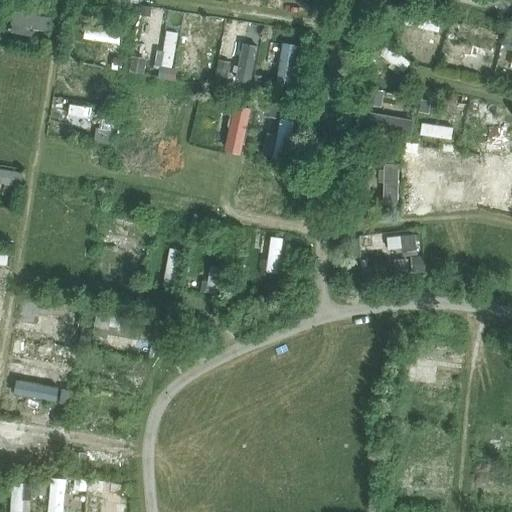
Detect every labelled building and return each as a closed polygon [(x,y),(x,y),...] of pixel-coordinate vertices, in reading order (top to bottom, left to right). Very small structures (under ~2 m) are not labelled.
[(151,15),(153,5),(141,4),(140,13),(151,15)] [(51,16),(13,9),(11,23),(12,23),(10,31),(32,36),(34,27),(48,30),(51,16)] [(446,20),(408,11),(405,23),(424,28),(421,41),(435,44),(438,31),(443,32),(446,20)] [(120,43),(121,31),(86,25),(84,38),(120,43)] [(501,36),(457,25),(453,42),(465,45),(462,57),(467,58),(467,56),(476,58),(479,48),(481,49),(480,53),(486,55),(487,50),(497,53),(501,36)] [(505,36),(507,27),(495,25),(493,33),(505,36)] [(173,67),(179,31),(167,29),(164,49),(158,49),(156,64),(173,67)] [(217,38),(206,36),(205,45),(198,44),(194,64),(201,65),(200,71),(212,73),(215,54),(219,54),(221,41),(217,40),(217,38)] [(412,61),(383,38),(375,48),(386,57),(384,60),(389,64),(388,65),(398,73),(401,69),(404,71),(412,61)] [(292,84),(299,42),(283,40),(283,43),(271,41),(268,62),(280,64),(277,82),(292,84)] [(258,45),(243,42),(235,78),(238,79),(237,82),(243,83),(243,79),(251,81),(258,45)] [(36,66),(38,54),(4,48),(2,60),(36,66)] [(145,69),(147,57),(131,54),(129,67),(145,69)] [(440,67),(457,68),(457,55),(441,54),(440,67)] [(126,57),(114,55),(112,67),(124,69),(126,57)] [(385,66),(375,59),(367,68),(377,76),(385,66)] [(190,63),(177,61),(175,71),(193,74),(195,66),(190,65),(190,63)] [(113,86),(116,71),(73,63),(70,78),(113,86)] [(167,76),(169,66),(153,64),(152,74),(167,76)] [(227,83),(230,68),(217,66),(214,81),(227,83)] [(493,83),(497,69),(486,66),(482,80),(493,83)] [(263,85),(264,74),(255,73),(254,84),(263,85)] [(382,106),(385,89),(369,86),(365,103),(382,106)] [(0,99),(12,100),(12,107),(29,108),(31,89),(0,87),(0,99)] [(117,96),(107,94),(106,105),(116,107),(117,96)] [(430,113),(432,100),(421,98),(419,111),(430,113)] [(479,113),(481,100),(473,98),(472,104),(471,111),(479,113)] [(277,117),(280,102),(267,99),(264,114),(277,117)] [(86,127),(89,102),(65,100),(63,125),(86,127)] [(242,152),(252,106),(235,102),(225,148),(242,152)] [(160,120),(162,106),(149,104),(147,118),(160,120)] [(118,109),(99,105),(97,117),(116,120),(118,109)] [(412,135),(415,118),(370,110),(367,128),(412,135)] [(463,126),(465,113),(452,111),(450,123),(463,126)] [(291,144),(296,119),(281,116),(277,133),(267,131),(263,152),(273,154),(273,156),(287,159),(289,150),(292,150),(293,145),(291,144)] [(159,135),(159,121),(144,120),(143,134),(159,135)] [(452,138),(454,126),(422,121),(421,133),(452,138)] [(502,145),(505,125),(490,123),(488,130),(470,126),(468,139),(473,140),(472,143),(501,148),(501,145),(502,145)] [(420,156),(422,143),(421,143),(422,137),(414,136),(413,142),(406,141),(404,154),(420,156)] [(66,153),(96,152),(95,141),(66,142),(66,153)] [(455,153),(456,144),(443,142),(442,152),(455,153)] [(470,150),(471,143),(462,142),(461,149),(470,150)] [(479,164),(419,158),(418,172),(478,178),(479,164)] [(498,171),(499,159),(486,158),(484,170),(498,171)] [(399,201),(400,163),(385,163),(385,168),(380,168),(379,181),(384,181),(384,201),(399,201)] [(24,169),(0,164),(0,181),(22,185),(24,169)] [(256,170),(256,187),(269,187),(269,170),(256,170)] [(284,213),(289,172),(278,171),(274,195),(265,194),(264,208),(272,209),(271,211),(284,213)] [(511,209),(511,171),(506,171),(500,208),(511,209)] [(246,211),(247,197),(235,196),(234,209),(246,211)] [(190,200),(189,213),(203,214),(204,200),(190,200)] [(144,241),(147,227),(102,218),(99,232),(107,234),(106,238),(113,239),(114,235),(144,241)] [(416,233),(416,232),(387,235),(389,249),(402,248),(403,255),(418,253),(417,241),(420,240),(420,233),(416,233)] [(279,274),(283,237),(279,236),(279,234),(276,234),(276,235),(271,235),(270,248),(264,247),(261,274),(267,274),(267,272),(279,274)] [(372,248),(372,235),(361,235),(362,248),(372,248)] [(175,288),(182,249),(170,247),(163,285),(175,288)] [(8,252),(0,251),(0,263),(7,264),(8,252)] [(425,271),(424,254),(412,255),(413,272),(425,271)] [(223,268),(211,266),(208,280),(203,279),(201,291),(219,293),(221,281),(223,281),(224,275),(222,274),(223,268)] [(188,291),(189,284),(181,283),(179,290),(188,291)] [(76,323),(79,309),(37,302),(35,315),(76,323)] [(156,323),(112,314),(110,325),(154,334),(156,323)] [(41,318),(40,332),(53,332),(54,319),(41,318)] [(76,336),(59,333),(58,343),(75,345),(76,336)] [(131,349),(132,336),(115,335),(114,348),(131,349)] [(67,365),(69,349),(25,341),(22,357),(67,365)] [(449,363),(450,349),(417,345),(416,364),(428,365),(428,361),(449,363)] [(79,363),(83,350),(73,348),(70,361),(79,363)] [(91,362),(93,354),(86,353),(84,361),(91,362)] [(138,390),(142,362),(106,357),(105,364),(101,363),(100,369),(111,371),(110,377),(117,378),(117,381),(113,381),(113,385),(115,385),(115,386),(138,390)] [(54,369),(52,382),(65,384),(67,371),(54,369)] [(416,379),(417,372),(408,371),(407,378),(416,379)] [(96,385),(97,377),(86,375),(84,383),(96,385)] [(57,401),(59,387),(17,380),(15,394),(57,401)] [(453,404),(455,391),(419,386),(417,398),(435,400),(434,407),(447,409),(448,403),(453,404)] [(74,390),(63,388),(60,403),(71,405),(74,390)] [(511,389),(500,390),(501,409),(511,408),(511,389)] [(135,412),(138,399),(101,393),(99,406),(101,406),(99,419),(118,422),(119,415),(127,416),(128,411),(135,412)] [(89,426),(91,413),(79,411),(77,425),(89,426)] [(413,424),(414,415),(404,414),(403,423),(413,424)] [(59,443),(62,427),(17,419),(14,434),(59,443)] [(511,448),(511,429),(490,427),(487,454),(501,456),(502,448),(511,448)] [(130,439),(95,434),(93,445),(103,447),(101,459),(121,462),(122,450),(128,451),(130,439)] [(32,465),(34,451),(16,448),(14,462),(32,465)] [(86,466),(88,452),(74,450),(72,464),(86,466)] [(419,460),(417,473),(438,477),(440,464),(419,460)] [(409,469),(409,462),(401,461),(401,469),(409,469)] [(511,484),(511,468),(491,466),(488,481),(511,484)] [(359,489),(359,467),(334,467),(334,489),(359,489)] [(67,477),(52,476),(48,511),(63,511),(64,503),(69,503),(70,493),(65,492),(67,477)] [(87,490),(88,478),(75,476),(74,489),(87,490)] [(445,503),(447,487),(427,485),(427,481),(416,480),(416,485),(414,484),(412,500),(445,503)] [(47,495),(48,483),(34,482),(33,494),(47,495)] [(125,497),(127,485),(110,482),(109,495),(125,497)] [(23,484),(12,484),(10,511),(30,511),(31,502),(32,484),(23,483),(23,484)] [(409,502),(410,489),(399,488),(399,489),(393,488),(392,501),(409,502)] [(102,492),(90,491),(87,511),(100,511),(101,505),(106,506),(107,498),(102,497),(102,492)] [(507,508),(509,496),(485,493),(483,506),(507,508)] [(244,498),(244,511),(263,511),(263,498),(244,498)] [(201,501),(202,511),(219,511),(219,500),(201,501)] [(127,511),(128,504),(116,502),(115,511),(127,511)]
